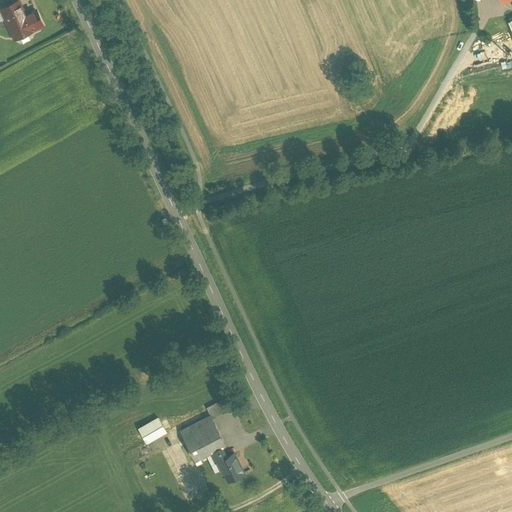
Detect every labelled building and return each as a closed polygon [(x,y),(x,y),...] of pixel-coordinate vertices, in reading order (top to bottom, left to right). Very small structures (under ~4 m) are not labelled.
[(18,1),(1,9),(15,38),(43,25),(36,11),(25,16),(18,1)] [(212,419),(226,411),(221,400),(207,408),(212,419)] [(212,419),(207,408),(177,423),(196,459),(213,451),(222,446),(225,444),(212,419)] [(167,432),(160,419),(140,429),(146,442),(167,432)] [(213,451),(228,481),(244,473),(234,453),(227,457),(222,446),(213,451)] [(182,489),(163,451),(138,463),(157,501),(182,489)]
